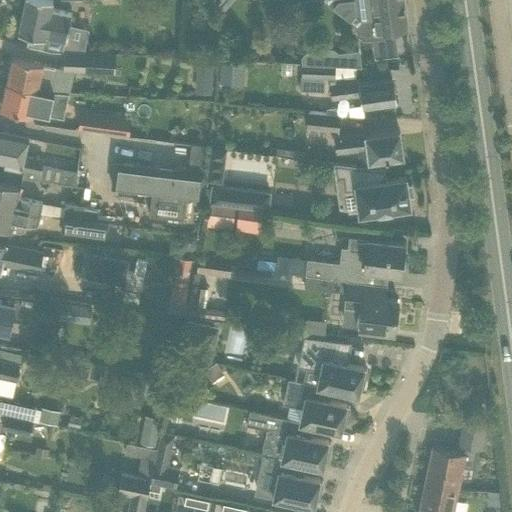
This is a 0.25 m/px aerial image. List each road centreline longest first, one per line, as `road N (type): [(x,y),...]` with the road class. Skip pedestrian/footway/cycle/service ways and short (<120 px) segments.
road 1 (secondary): [(511,364),(462,0)]
road 2 (residential): [(341,511),(426,347),(443,202)]
road 3 (unclassified): [(443,202),(419,0)]
